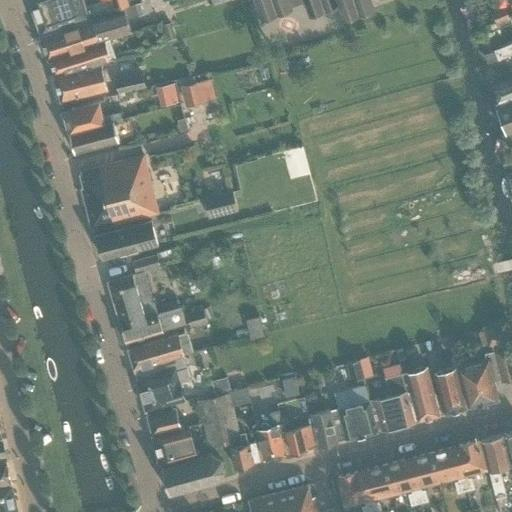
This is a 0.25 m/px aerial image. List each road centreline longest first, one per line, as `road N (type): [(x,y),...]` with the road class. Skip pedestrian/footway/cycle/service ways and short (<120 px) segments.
road 1 (residential): [(153,511),(8,0)]
road 2 (residential): [(153,511),(511,414)]
road 3 (tertiary): [(33,511),(0,357)]
